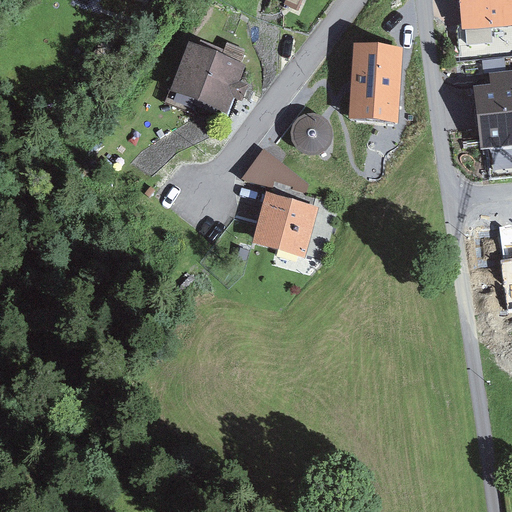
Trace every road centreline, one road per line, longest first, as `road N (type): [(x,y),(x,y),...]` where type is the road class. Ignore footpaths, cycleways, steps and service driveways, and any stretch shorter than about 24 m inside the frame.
road 1 (unclassified): [(451,200),(495,511)]
road 2 (residential): [(356,0),(191,210)]
road 3 (unclassified): [(423,0),(451,200)]
